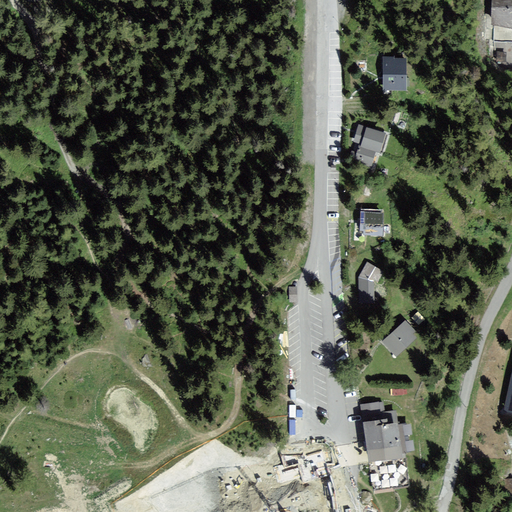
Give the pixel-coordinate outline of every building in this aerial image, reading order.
[(511,0),(492,0),(492,27),(511,32),(511,0)] [(406,62),(383,62),(383,93),(406,93),(406,62)] [(386,135),(360,124),(353,140),(361,144),(352,163),(370,171),(386,135)] [(383,215),(361,214),(360,233),(364,234),(364,237),(382,238),(383,215)] [(359,278),(360,307),(376,305),(375,285),(383,276),(366,265),(359,278)] [(298,288),(289,288),(289,304),(298,303),(298,288)] [(418,339),(405,324),(383,344),(396,359),(418,339)] [(383,402),(361,405),(369,461),(402,456),(395,410),(384,411),(383,402)] [(329,453),(319,456),(323,472),(334,469),(329,453)] [(320,466),(309,468),(311,481),(322,479),(320,466)]
